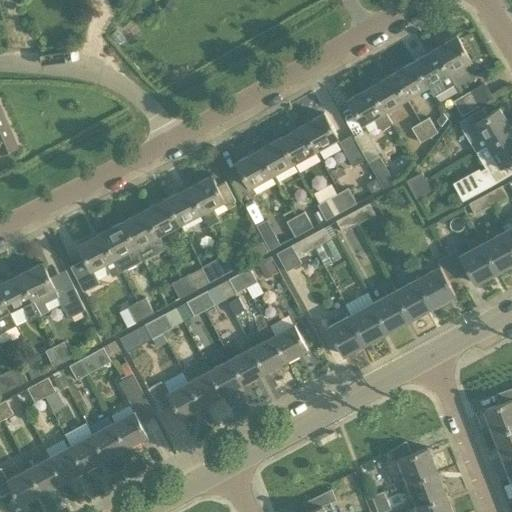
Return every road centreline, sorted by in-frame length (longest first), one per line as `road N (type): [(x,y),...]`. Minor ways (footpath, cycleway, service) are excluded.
road 1 (residential): [(168,143),(417,0)]
road 2 (residential): [(228,465),(431,355)]
road 3 (residential): [(168,143),(118,85),(0,62)]
road 4 (residential): [(0,229),(168,143)]
road 5 (residential): [(491,511),(431,355)]
